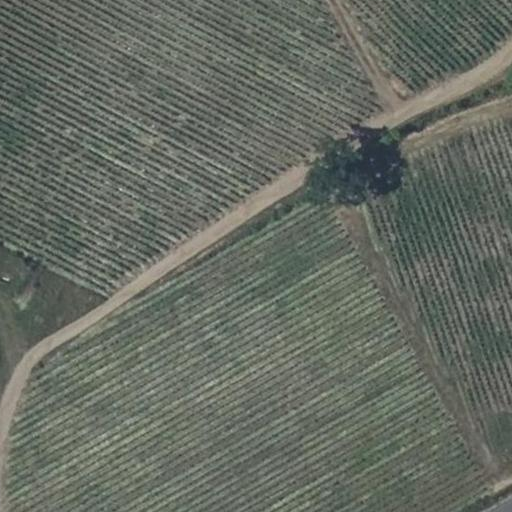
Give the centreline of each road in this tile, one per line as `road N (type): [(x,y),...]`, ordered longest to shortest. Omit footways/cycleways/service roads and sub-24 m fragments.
road 1 (track): [(0,437),(28,354),(511,52)]
road 2 (track): [(397,123),(332,0)]
